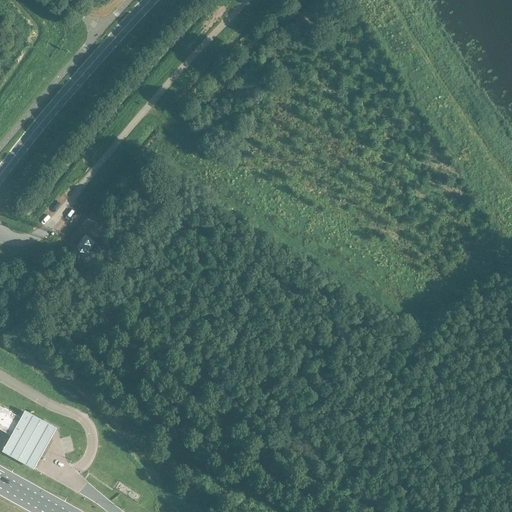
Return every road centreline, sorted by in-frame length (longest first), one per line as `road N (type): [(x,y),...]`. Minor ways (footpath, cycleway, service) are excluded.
road 1 (unclassified): [(0,236),(26,240),(44,232),(248,0)]
road 2 (secondary): [(0,176),(149,0)]
